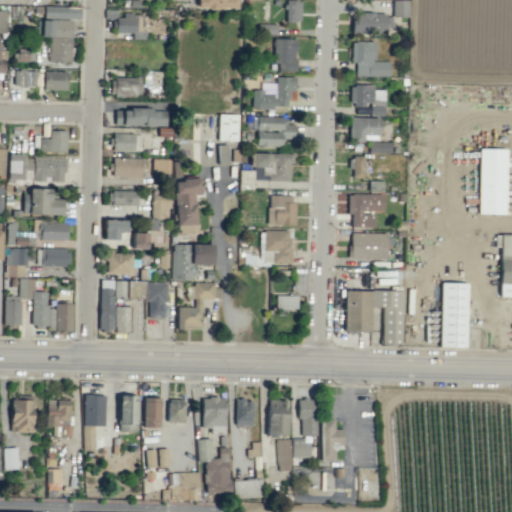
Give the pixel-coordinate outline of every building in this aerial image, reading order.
[(236,8),(235,0),(194,0),(194,7),(236,8)] [(407,17),(407,0),(391,0),(391,16),(407,17)] [(284,21),(299,21),(299,1),(285,1),(284,21)] [(79,18),(79,7),(43,6),(42,17),(79,18)] [(116,10),(104,9),(103,18),(116,18),(116,10)] [(350,32),(391,34),(391,13),(350,12),(350,32)] [(70,62),(71,20),(39,19),(39,36),(49,36),(48,61),(70,62)] [(294,71),(294,38),(272,38),(272,63),(277,63),(276,71),(294,71)] [(373,41),(350,41),(350,63),(354,63),(354,76),(388,76),(388,61),(373,61),(373,41)] [(15,61),(26,62),(27,49),(16,48),(15,61)] [(12,85),(34,86),(35,71),(13,70),(12,85)] [(65,71),(42,70),(41,89),(64,89),(65,71)] [(161,91),(162,71),(142,71),(142,91),(161,91)] [(250,107),(287,108),(288,91),(293,91),(294,77),(274,76),(273,91),(251,90),(250,107)] [(108,78),(108,95),(139,95),(139,77),(108,78)] [(383,89),(371,89),(371,84),(349,84),(349,105),(368,105),(369,115),(384,115),(383,89)] [(113,108),(113,125),(164,126),(165,109),(113,108)] [(236,141),(237,114),(217,114),(216,140),(236,141)] [(255,131),(255,146),(281,146),(281,139),(293,139),(293,123),(284,123),(284,116),(251,117),(251,131),(255,131)] [(378,118),(348,117),(348,140),(377,141),(378,118)] [(64,152),(64,130),(48,130),(48,138),(39,138),(39,152),(64,152)] [(140,134),(112,133),(111,150),(140,151),(140,134)] [(367,152),(389,152),(390,142),(368,141),(367,152)] [(216,145),(216,162),(226,161),(226,144),(216,145)] [(504,149),(478,148),(476,213),(503,214),(504,149)] [(290,153),(251,152),(250,170),(238,170),(238,188),(252,188),(252,178),(266,179),(266,180),(289,181),(290,153)] [(6,180),(63,180),(63,158),(31,158),(31,163),(23,163),(23,154),(6,154),(6,180)] [(362,157),(347,156),(347,169),(351,169),(351,178),(362,178),(362,157)] [(108,176),(141,177),(141,158),(108,158),(108,176)] [(169,158),(151,159),(151,175),(169,175),(169,158)] [(180,161),(172,161),(171,176),(179,177),(180,161)] [(174,225),(194,224),(193,194),(199,194),(198,178),(173,179),(174,225)] [(50,190),(22,189),(21,213),(63,214),(63,199),(49,198),(50,190)] [(136,204),(136,191),(107,190),(107,203),(136,204)] [(350,227),(372,227),(372,211),(382,212),(382,194),(346,193),(346,214),(350,214),(350,227)] [(266,224),(292,224),(293,195),(267,194),(266,224)] [(150,217),(165,217),(165,207),(169,207),(168,195),(150,195),(150,217)] [(125,220),(103,219),(102,239),(116,239),(117,232),(125,232),(125,220)] [(66,223),(38,222),(37,239),(65,240),(66,223)] [(25,245),(25,235),(14,235),(14,223),(6,223),(5,245),(25,245)] [(194,225),(175,226),(176,233),(195,232),(194,225)] [(258,230),(257,253),(242,253),(242,264),(289,265),(290,231),(258,230)] [(146,248),(146,232),(132,232),(131,248),(146,248)] [(349,258),(386,258),(385,232),(348,233),(349,258)] [(499,234),(511,234),(511,296),(497,296),(499,234)] [(194,280),(194,264),(211,264),(212,244),(171,243),(170,279),(194,280)] [(24,276),(25,248),(5,248),(4,276),(24,276)] [(67,248),(39,248),(39,265),(66,266),(67,248)] [(132,252),(106,253),(106,273),(133,272),(132,252)] [(167,254),(160,254),(159,267),(167,267),(167,254)] [(1,324),(18,325),(19,298),(30,299),(29,325),(45,325),(46,291),(33,291),(33,278),(17,278),(17,296),(2,296),(1,324)] [(143,281),(98,279),(97,330),(113,330),(128,331),(129,306),(112,306),(112,295),(142,296),(143,281)] [(145,318),(164,318),(164,282),(146,282),(145,318)] [(176,329),(199,328),(199,299),(212,298),(212,282),(192,282),(192,306),(175,307),(176,329)] [(439,282),(465,282),(463,347),(437,346),(439,282)] [(369,291),(369,289),(402,290),(401,346),(379,346),(380,307),(368,307),(369,291)] [(369,291),(368,307),(368,331),(342,331),(343,290),(369,291)] [(295,308),(295,296),(274,295),(273,308),(295,308)] [(70,330),(71,305),(47,304),(47,329),(70,330)] [(102,425),(103,394),(82,394),(80,450),(92,450),(92,425),(102,425)] [(135,395),(117,395),(116,431),(135,431),(135,395)] [(31,431),(31,397),(9,396),(9,431),(31,431)] [(158,427),(158,397),(141,397),(140,426),(158,427)] [(224,397),(200,397),(199,428),(208,428),(208,431),(223,431),(224,397)] [(298,435),(314,435),(314,398),(297,398),(298,435)] [(250,425),(251,400),(234,399),(233,425),(250,425)] [(286,399),(267,399),(266,435),(285,435),(286,399)] [(165,421),(182,422),(182,401),(166,401),(165,421)] [(319,460),(334,460),(334,444),(342,444),(342,428),(333,428),(333,419),(319,419),(319,460)] [(194,439),(195,465),(201,465),(203,493),(228,492),(226,449),(217,450),(217,458),(210,458),(209,438),(194,439)] [(276,471),(289,470),(288,438),(275,439),(276,471)] [(309,439),(290,439),(290,456),(309,457),(309,439)] [(247,457),(259,456),(258,442),(246,442),(247,457)] [(2,469),(16,468),(15,447),(1,448),(2,469)] [(156,467),(166,466),(166,448),(156,448),(156,467)] [(153,467),(153,449),(143,449),(144,467),(153,467)] [(60,469),(45,468),(45,489),(59,489),(60,469)] [(260,479),(231,480),(232,498),(260,497),(260,479)]
